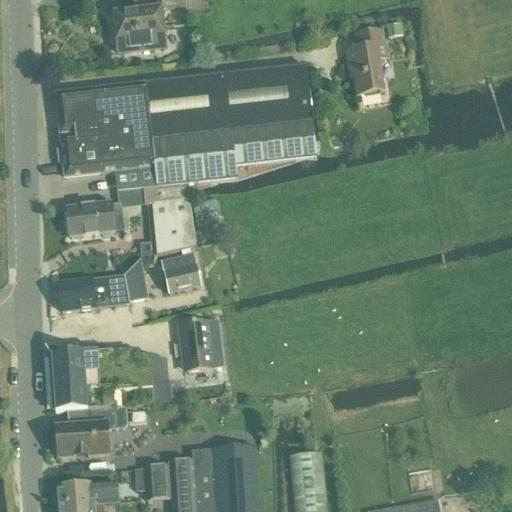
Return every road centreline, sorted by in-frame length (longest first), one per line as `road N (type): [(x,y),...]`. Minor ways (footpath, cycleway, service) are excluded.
road 1 (tertiary): [(27,324),(17,0)]
road 2 (tertiary): [(29,511),(27,324)]
